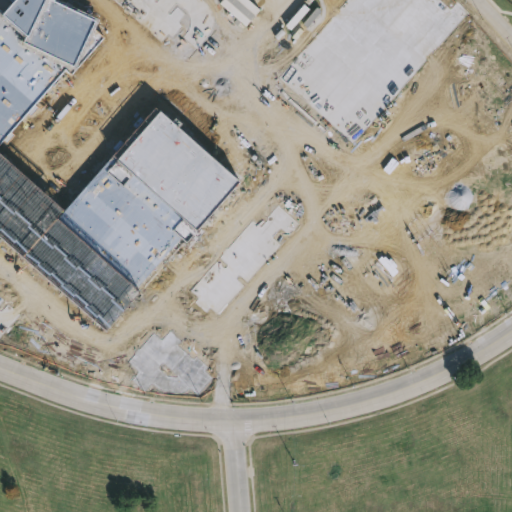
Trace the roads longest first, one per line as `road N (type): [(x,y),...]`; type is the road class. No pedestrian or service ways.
road 1 (tertiary): [(511,325),(395,390),(331,409),(230,420)]
road 2 (tertiary): [(230,420),(113,405),(0,366)]
